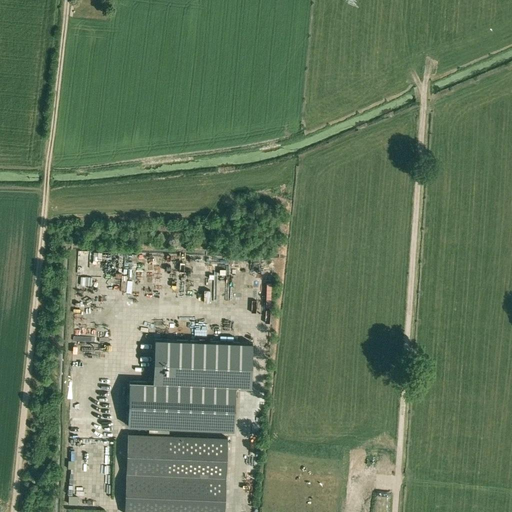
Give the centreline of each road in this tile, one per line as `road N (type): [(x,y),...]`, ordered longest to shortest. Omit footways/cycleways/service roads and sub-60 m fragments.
road 1 (track): [(14,511),(66,0)]
road 2 (unknown): [(234,511),(239,423),(261,363),(248,325),(230,318),(144,322),(120,344),(111,384),(121,439),(116,511)]
road 3 (track): [(424,72),(393,511)]
